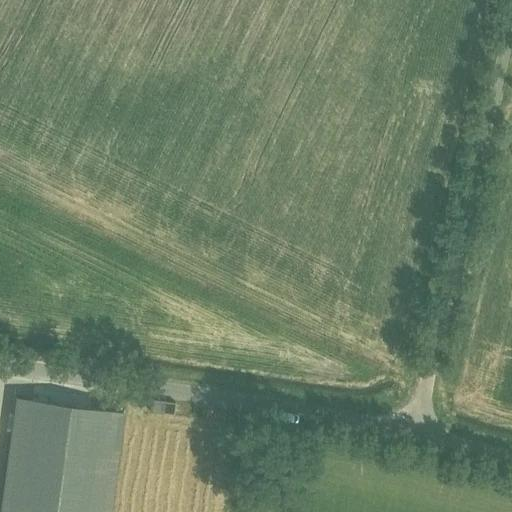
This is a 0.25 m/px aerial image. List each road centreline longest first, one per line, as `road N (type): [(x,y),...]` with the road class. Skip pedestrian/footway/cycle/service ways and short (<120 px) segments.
road 1 (unclassified): [(418,438),(0,366)]
road 2 (unclassified): [(418,438),(511,57)]
